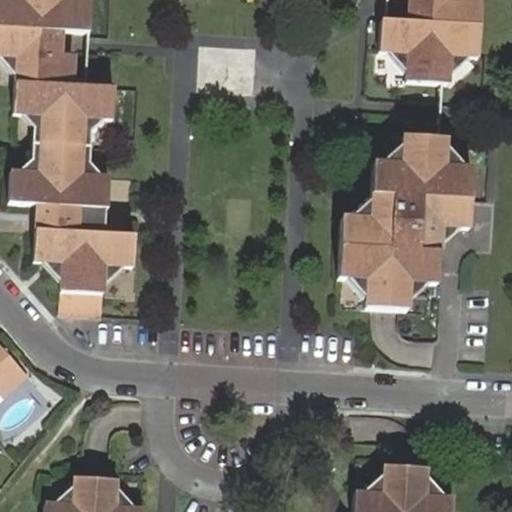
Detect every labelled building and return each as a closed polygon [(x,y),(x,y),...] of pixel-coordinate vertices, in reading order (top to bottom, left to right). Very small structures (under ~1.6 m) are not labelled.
[(30,32),(62,33),(94,34),(95,2),(86,1),(67,1),(66,0),(0,0),(0,60),(21,61),(41,62),(42,39),(30,38),(30,32)] [(428,0),(428,25),(411,24),(386,23),(384,55),(393,55),(407,56),(407,74),(407,84),(447,86),(447,77),(448,58),(469,59),(477,60),(478,0),(428,0)] [(412,0),(411,24),(428,25),(428,0),(395,0),(412,0)] [(20,77),(20,86),(60,87),(79,88),(79,80),(79,64),(61,63),(62,33),(30,32),(30,38),(42,39),(41,62),(21,61),(21,69),(20,77)] [(407,56),(393,55),(407,74),(407,56)] [(447,77),(469,59),(448,58),(447,77)] [(0,60),(0,63),(20,77),(21,69),(21,61),(0,60)] [(40,207),(84,209),(114,211),(115,178),(111,178),(85,177),(86,120),(113,121),(118,121),(119,89),(79,88),(60,87),(20,86),(18,118),(23,118),(46,119),(44,175),(21,175),(17,174),(15,206),(40,207)] [(46,119),(23,118),(21,175),(44,175),(46,119)] [(111,178),(113,121),(86,120),(85,177),(111,178)] [(402,167),(379,166),(373,165),(371,220),(340,219),(338,278),(346,278),(366,280),(365,297),(365,306),(404,309),(404,299),(405,282),(429,283),(437,284),(438,246),(440,197),(468,199),(468,170),(460,170),(441,169),(442,145),(443,139),(403,137),(403,144),(402,167)] [(403,144),(379,166),(402,167),(403,144)] [(460,170),(442,145),(441,169),(460,170)] [(467,225),(468,199),(440,197),(438,246),(458,225),(467,225)] [(71,236),(83,237),(84,209),(40,207),(39,235),(52,236),(71,236)] [(137,239),(83,237),(71,236),(52,236),(39,235),(38,263),(63,264),(62,316),(105,318),(107,289),(107,266),(126,267),(135,267),(137,239)] [(107,289),(126,267),(107,266),(107,289)] [(366,280),(346,278),(365,297),(366,280)] [(404,299),(429,283),(405,282),(404,299)] [(0,340),(0,390),(4,395),(28,373),(0,340)] [(459,511),(460,505),(453,504),(427,504),(427,482),(428,475),(386,472),(386,475),(385,488),(384,501),(362,500),(353,499),(352,511),(459,511)] [(386,475),(362,500),(384,501),(385,488),(386,475)] [(144,511),(145,511),(142,510),(135,510),(119,509),(119,491),(120,478),(77,476),(77,486),(76,507),(52,506),(45,506),(44,511),(144,511)] [(427,504),(453,504),(427,482),(427,504)] [(77,486),(52,506),(76,507),(77,486)] [(135,510),(119,491),(119,509),(135,510)]
